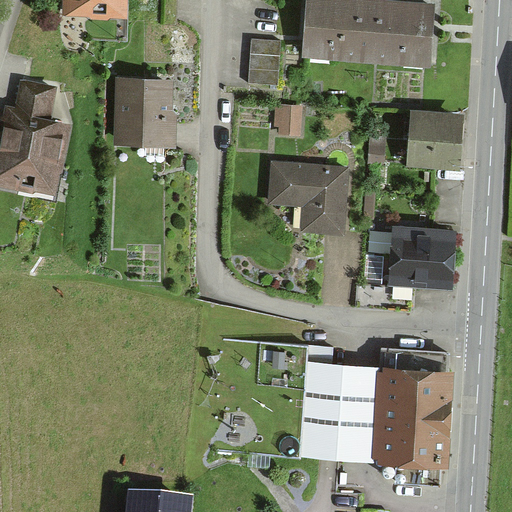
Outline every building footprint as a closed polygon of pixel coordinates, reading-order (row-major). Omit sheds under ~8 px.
[(125,0),(65,0),(66,15),(125,16),(125,0)] [(434,3),(382,0),(308,0),(304,56),(430,64),(434,3)] [(277,47),(252,46),(250,89),(275,90),(277,47)] [(172,79),(117,79),(116,148),(172,148),(172,79)] [(21,115),(4,111),(0,128),(0,190),(54,203),(70,127),(51,123),(58,92),(28,85),(21,115)] [(303,109),(279,107),(277,136),(300,138),(303,109)] [(463,118),(413,114),(409,164),(458,168),(463,118)] [(348,173),(273,170),(271,205),(307,206),(306,231),(345,232),(348,173)] [(458,235),(395,231),(392,284),(454,289),(458,235)] [(331,352),(231,345),(222,452),(300,458),(306,385),(328,387),(331,352)] [(454,371),(383,365),(375,460),(447,466),(454,371)] [(192,511),(194,500),(130,493),(127,511),(192,511)]
